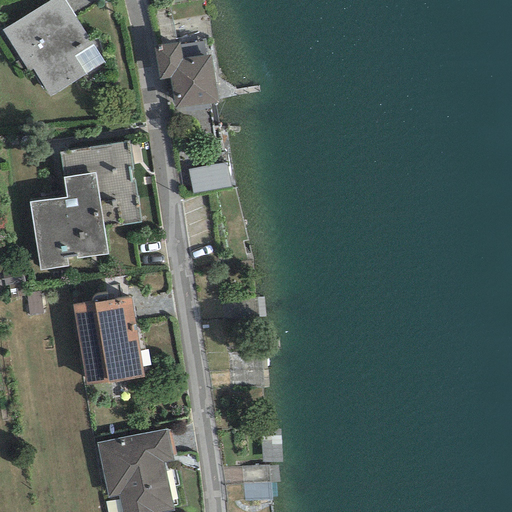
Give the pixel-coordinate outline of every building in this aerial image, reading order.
[(63,0),(49,0),(1,31),(27,72),(32,69),(49,96),(85,75),(73,57),(92,45),(63,0)] [(178,42),(154,46),(159,80),(170,78),(175,110),(217,103),(209,57),(205,57),(182,61),(179,46),(178,42)] [(205,57),(202,42),(179,46),(182,61),(205,57)] [(85,75),(103,63),(92,45),(73,57),(85,75)] [(226,163),(188,170),(192,193),(230,185),(226,163)] [(107,254),(94,173),(62,178),(66,199),(30,204),(41,271),(67,267),(65,257),(75,256),(76,259),(107,254)] [(94,302),(72,305),(86,385),(143,377),(130,298),(94,303),(94,302)] [(166,430),(97,443),(108,498),(118,496),(121,511),(164,511),(173,510),(163,463),(173,461),(166,430)]
